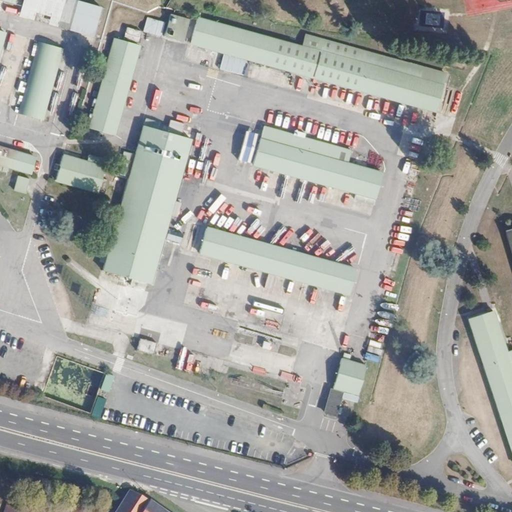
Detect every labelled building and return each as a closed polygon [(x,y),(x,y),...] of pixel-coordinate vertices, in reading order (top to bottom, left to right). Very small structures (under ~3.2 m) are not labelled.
[(93,38),(102,8),(73,0),(23,0),(19,17),(93,38)] [(177,43),(185,16),(170,12),(163,39),(177,43)] [(419,81),(423,68),(305,35),(301,48),(198,19),(191,44),(436,112),(443,87),(419,81)] [(124,37),(139,42),(142,32),(127,27),(124,37)] [(11,53),(15,39),(9,38),(6,51),(11,53)] [(114,136),(140,46),(115,39),(89,129),(114,136)] [(43,122),(64,50),(38,43),(17,115),(43,122)] [(151,286),(192,140),(143,126),(102,272),(151,286)] [(382,174),(347,164),(350,151),(263,127),(253,165),(376,199),(382,174)] [(243,131),(237,160),(250,163),(255,133),(243,131)] [(36,158),(0,147),(0,166),(31,175),(36,158)] [(116,173),(125,177),(133,155),(123,151),(116,173)] [(98,194),(107,161),(88,156),(86,163),(63,156),(56,182),(98,194)] [(15,176),(13,191),(26,193),(28,178),(15,176)] [(356,270),(206,228),(199,253),(349,295),(356,270)] [(97,317),(98,307),(86,305),(84,315),(97,317)] [(468,319),(507,439),(511,437),(511,350),(506,352),(493,311),(468,319)] [(153,328),(152,335),(163,337),(164,330),(153,328)] [(154,357),(157,345),(140,341),(137,353),(154,357)] [(268,350),(270,343),(263,341),(261,348),(268,350)] [(357,396),(367,365),(342,358),(333,389),(357,396)] [(278,377),(289,380),(291,375),(280,371),(278,377)] [(336,418),(343,393),(332,390),(325,414),(336,418)] [(164,511),(148,501),(128,490),(127,493),(117,509),(115,511),(164,511)] [(115,511),(117,509),(44,501),(41,511),(40,511),(115,511)] [(40,511),(41,511),(17,502),(13,511),(40,511)]
